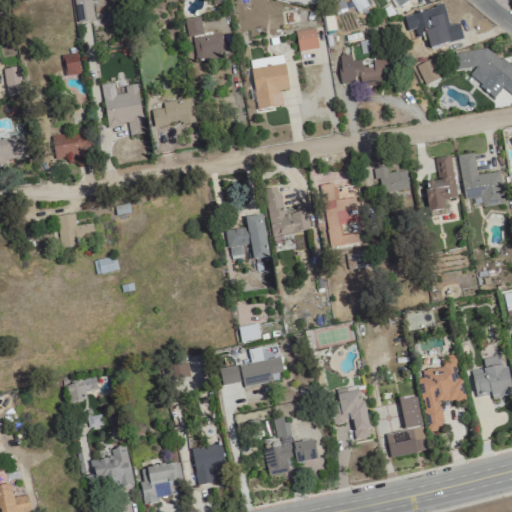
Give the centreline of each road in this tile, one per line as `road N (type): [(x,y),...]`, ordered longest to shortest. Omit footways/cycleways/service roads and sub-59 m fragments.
road 1 (residential): [(0,193),(74,188),(511,108)]
road 2 (secondary): [(511,471),(321,511)]
